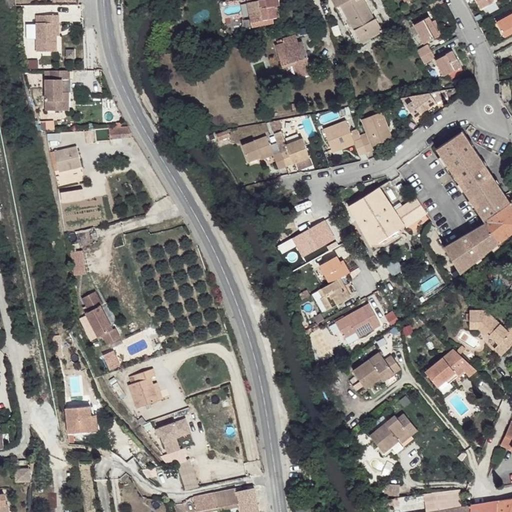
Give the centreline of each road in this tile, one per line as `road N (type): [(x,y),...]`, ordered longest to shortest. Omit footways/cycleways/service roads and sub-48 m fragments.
road 1 (tertiary): [(101,0),(132,114),(229,297),(251,360),(278,511)]
road 2 (residential): [(491,89),(388,159),(286,179)]
road 3 (unclassified): [(0,306),(26,404),(19,449),(0,456)]
road 4 (unknown): [(319,172),(373,280)]
